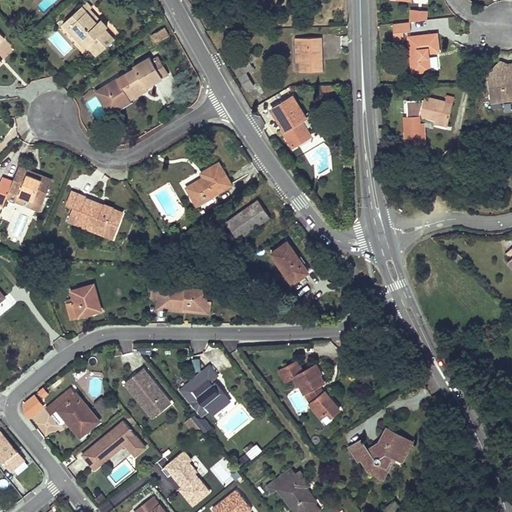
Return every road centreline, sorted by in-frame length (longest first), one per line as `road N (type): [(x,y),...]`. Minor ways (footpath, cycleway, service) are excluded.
road 1 (residential): [(63,477),(11,417),(13,395),(85,337),(113,329),(343,324),(399,289)]
road 2 (tertiary): [(399,289),(500,511)]
road 3 (tertiary): [(359,0),(362,111),(379,230)]
road 4 (tertiary): [(379,230),(346,238),(317,225),(227,93)]
road 5 (residential): [(227,93),(125,155),(96,151),(52,117)]
road 6 (unknown): [(220,330),(314,443),(325,483)]
road 7 (residential): [(379,230),(445,215),(511,215)]
road 8 (unknown): [(477,16),(457,138)]
